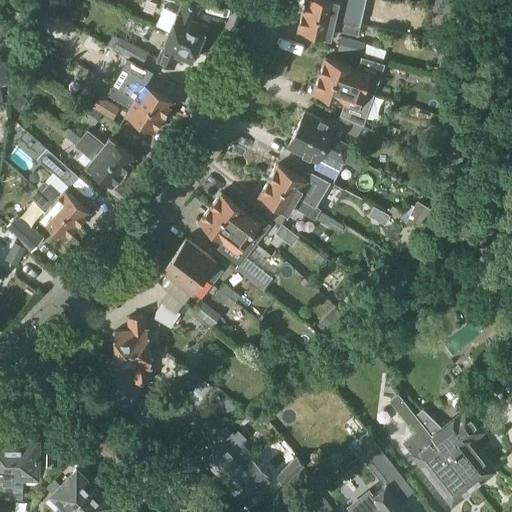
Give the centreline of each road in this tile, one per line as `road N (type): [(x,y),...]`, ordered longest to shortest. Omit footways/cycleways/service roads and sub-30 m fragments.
road 1 (residential): [(11,362),(165,201),(210,135),(264,0)]
road 2 (residential): [(190,511),(98,422),(11,362)]
